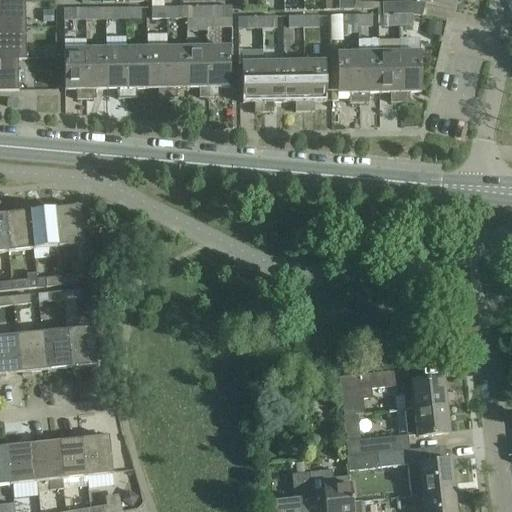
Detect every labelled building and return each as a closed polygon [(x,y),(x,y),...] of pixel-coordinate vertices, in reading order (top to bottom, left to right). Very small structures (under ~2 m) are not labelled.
[(0,0),(0,30),(25,30),(24,0),(0,0)] [(457,0),(465,2),(465,0),(413,0),(413,2),(452,11),(454,0),(457,0)] [(396,16),(397,16),(412,16),(404,16),(404,4),(382,4),(382,11),(382,17),(396,16)] [(207,21),(207,8),(192,8),(192,21),(207,21)] [(207,8),(207,21),(231,20),(231,8),(207,8)] [(100,9),(84,10),(84,22),(101,22),(100,9)] [(125,21),(125,9),(110,9),(110,22),(125,21)] [(141,9),(125,9),(125,21),(141,21),(141,9)] [(150,22),(166,21),(166,9),(150,9),(150,22)] [(180,9),(166,9),(166,21),(181,21),(180,9)] [(63,23),(84,22),(84,10),(63,10),(63,23)] [(356,17),(357,29),(371,28),(371,16),(356,17)] [(397,16),(396,16),(382,17),(382,29),(398,28),(397,16)] [(397,16),(398,28),(413,28),(412,16),(397,16)] [(303,18),(303,30),(318,30),(318,17),(303,18)] [(330,29),(357,29),(356,17),(330,17),(330,29)] [(262,30),(261,18),(237,19),(237,30),(262,30)] [(276,18),(261,18),(262,30),(276,29),(276,18)] [(288,30),(303,30),(303,18),(287,18),(288,30)] [(429,22),(427,36),(440,38),(442,25),(429,22)] [(25,30),(0,30),(0,61),(17,61),(25,61),(25,30)] [(379,95),(378,78),(378,55),(378,41),(357,42),(358,55),(358,79),(358,105),(368,105),(368,95),(379,95)] [(54,48),(44,48),(45,59),(54,59),(54,48)] [(207,49),(187,50),(187,64),(187,90),(198,90),(198,99),(208,99),(207,49)] [(228,49),(207,49),(208,99),(217,99),(217,89),(229,89),(229,69),(228,49)] [(147,90),(146,50),(126,51),(126,101),(136,101),(136,91),(147,90)] [(167,100),(166,50),(146,50),(147,90),(158,90),(158,100),(167,100)] [(187,90),(187,64),(187,50),(166,50),(167,100),(177,100),(176,90),(187,90)] [(76,101),(86,101),(85,51),(63,52),(64,72),(64,92),(76,91),(76,101)] [(106,91),(105,51),(85,51),(86,101),(95,101),(95,91),(106,91)] [(126,51),(105,51),(106,91),(117,91),(117,101),(126,101),(126,51)] [(420,54),(398,55),(399,104),(409,104),(408,94),(420,94),(420,54)] [(358,105),(358,79),(358,55),(336,55),(336,76),(337,95),(349,95),(349,105),(358,105)] [(378,55),(378,78),(379,95),(390,94),(390,104),(399,104),(398,55),(378,55)] [(17,61),(0,61),(0,92),(18,92),(17,61)] [(254,115),(263,114),(262,64),(241,65),(241,85),(242,105),(254,105),(254,115)] [(283,104),(283,64),(262,64),(263,114),(273,114),(273,104),(283,104)] [(304,114),(303,64),(283,64),(283,104),(294,104),(295,114),(304,114)] [(303,64),(304,114),(313,114),(313,104),(325,104),(325,83),(324,64),(303,64)] [(92,207),(52,211),(57,257),(59,257),(58,249),(84,246),(82,229),(94,228),(92,207)] [(57,257),(52,211),(27,213),(31,252),(48,250),(48,258),(57,257)] [(6,254),(31,252),(27,213),(2,216),(6,254)] [(26,282),(10,283),(11,292),(35,290),(34,275),(25,276),(26,282)] [(34,275),(35,290),(61,287),(60,279),(36,281),(35,275),(34,275)] [(60,279),(61,287),(77,285),(76,277),(60,279)] [(0,293),(11,292),(10,283),(0,284),(0,293)] [(66,332),(65,332),(69,370),(96,367),(92,329),(79,330),(76,301),(79,301),(78,292),(61,294),(62,303),(63,302),(66,332)] [(45,304),(62,303),(61,294),(44,296),(45,304)] [(11,299),(12,308),(28,306),(27,297),(11,299)] [(0,309),(12,308),(11,299),(0,300),(0,309)] [(40,334),(45,372),(69,370),(65,332),(40,334)] [(15,337),(20,375),(45,372),(40,334),(15,337)] [(0,338),(0,376),(20,375),(15,337),(0,338)] [(399,374),(339,381),(340,394),(401,387),(401,385),(399,374)] [(317,380),(296,382),(297,398),(317,396),(317,380)] [(403,413),(444,409),(441,381),(401,385),(401,387),(403,413)] [(285,385),(258,388),(260,404),(287,401),(285,385)] [(444,409),(403,413),(406,437),(344,444),(346,460),(376,456),(376,458),(412,454),(412,452),(408,452),(407,440),(447,436),(444,409)] [(82,441),(85,479),(112,476),(108,438),(82,441)] [(85,479),(82,441),(57,443),(61,481),(62,491),(63,491),(62,481),(85,479)] [(57,443),(31,446),(35,484),(48,483),(49,493),(62,491),(61,481),(57,443)] [(10,487),(35,484),(31,446),(6,449),(10,487)] [(0,487),(10,487),(6,449),(0,449),(0,487)] [(414,466),(412,454),(376,458),(346,461),(348,473),(378,470),(407,467),(414,466)] [(414,466),(407,467),(410,500),(453,496),(450,462),(418,465),(414,466)] [(308,476),(311,511),(352,511),(351,499),(350,489),(332,490),(330,474),(308,476)] [(311,511),(308,476),(290,478),(292,501),(271,503),(272,511),(311,511)] [(105,507),(90,510),(89,511),(120,511),(117,496),(104,498),(105,507)] [(455,511),(453,496),(410,500),(411,511),(455,511)]
